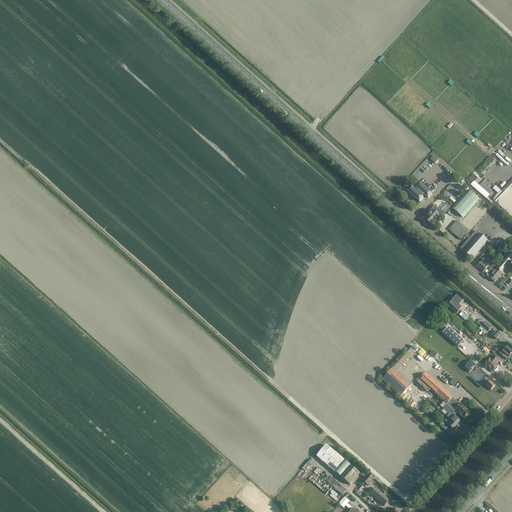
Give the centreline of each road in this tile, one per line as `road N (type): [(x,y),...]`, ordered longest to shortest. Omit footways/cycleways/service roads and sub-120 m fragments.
road 1 (secondary): [(402,215),(161,0)]
road 2 (tertiary): [(406,511),(511,395)]
road 3 (unclassified): [(511,302),(402,215)]
road 4 (unknown): [(491,417),(422,362),(407,371),(409,383)]
